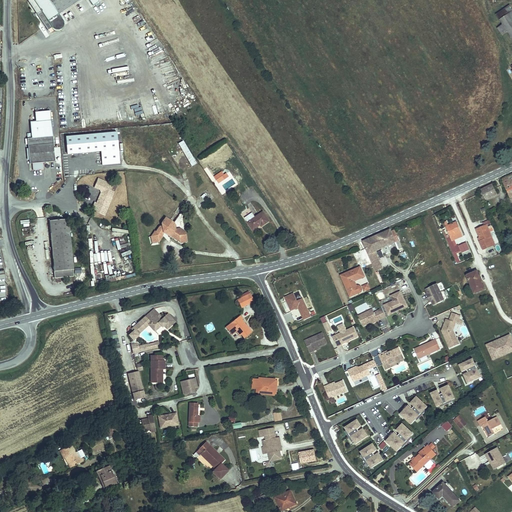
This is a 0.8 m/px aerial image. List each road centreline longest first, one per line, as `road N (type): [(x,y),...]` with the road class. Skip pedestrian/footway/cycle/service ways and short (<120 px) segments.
road 1 (secondary): [(511,164),(256,270)]
road 2 (secondary): [(256,270),(148,285),(29,318)]
road 3 (unclassified): [(10,0),(5,205)]
road 4 (residential): [(324,426),(447,373)]
road 5 (unknown): [(0,503),(105,453),(111,441)]
road 6 (residential): [(418,321),(303,374)]
road 7 (unclassified): [(406,511),(344,467),(324,426)]
